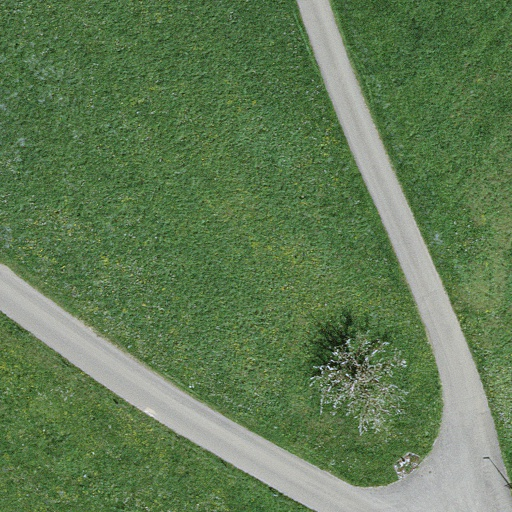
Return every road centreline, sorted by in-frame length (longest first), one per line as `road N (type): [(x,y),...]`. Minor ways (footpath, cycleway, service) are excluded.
road 1 (unclassified): [(313,0),(440,319),(483,511)]
road 2 (unclassified): [(0,285),(190,416),(363,511)]
